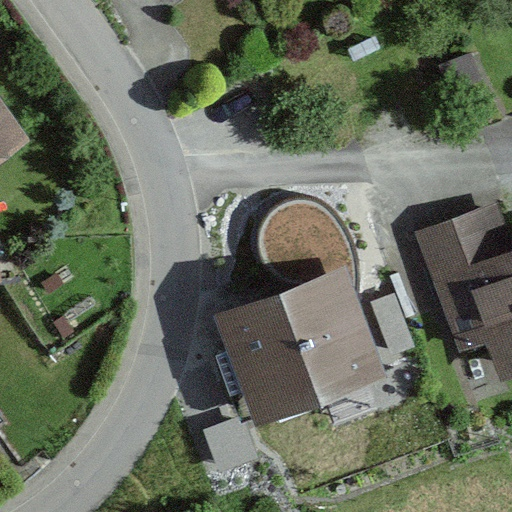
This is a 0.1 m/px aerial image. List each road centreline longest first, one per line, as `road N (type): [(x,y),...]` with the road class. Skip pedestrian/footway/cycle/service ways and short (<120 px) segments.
road 1 (residential): [(50,511),(116,454),(157,374),(178,288),(171,187)]
road 2 (residential): [(511,159),(171,187)]
road 3 (residential): [(171,187),(119,77),(63,0)]
